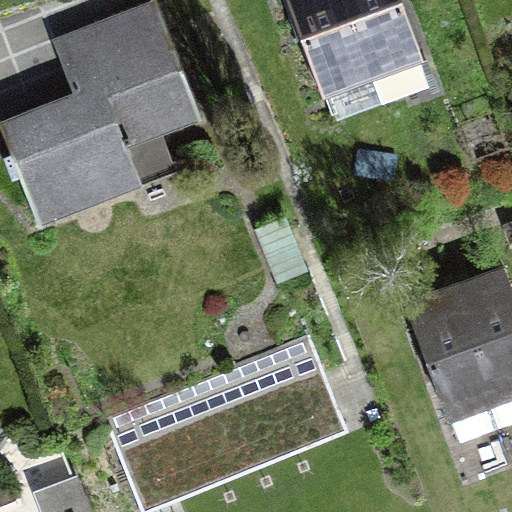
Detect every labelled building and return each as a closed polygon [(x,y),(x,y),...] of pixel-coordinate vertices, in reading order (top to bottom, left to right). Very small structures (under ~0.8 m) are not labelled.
[(139,181),(123,138),(198,109),(155,0),(151,0),(92,23),(113,77),(0,120),(0,125),(11,153),(3,156),(12,178),(20,175),(37,220),(139,181)] [(288,0),(322,93),(372,75),(344,0),(288,0)] [(400,0),(344,0),(372,75),(421,57),(400,0)] [(303,269),(283,220),(262,229),(282,277),(303,269)] [(511,289),(505,269),(456,287),(497,399),(511,393),(511,289)] [(448,417),(497,399),(456,287),(407,305),(448,417)] [(314,348),(109,431),(140,506),(323,432),(307,392),(305,393),(300,382),(324,372),(314,348)]
